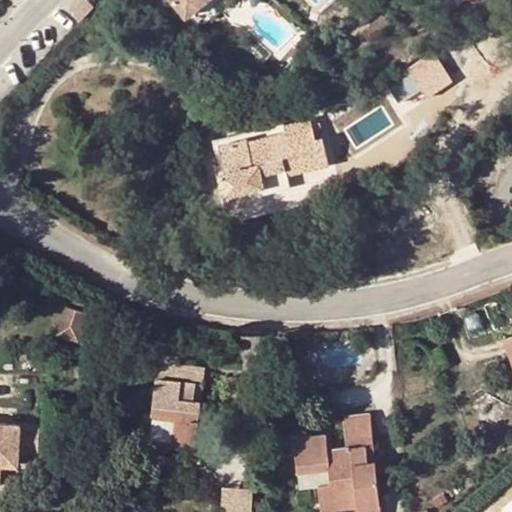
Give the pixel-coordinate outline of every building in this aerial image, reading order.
[(93,7),(84,0),(81,0),(70,15),(80,23),(93,7)] [(180,0),(195,15),(210,0),(180,0)] [(311,117),(285,123),(285,129),(248,139),(247,134),(219,142),(225,167),(220,168),(225,192),(263,183),(264,189),(291,184),(288,172),(328,163),(321,135),(316,136),(311,117)] [(94,311),(72,305),(64,332),(85,339),(94,311)] [(196,444),(200,398),(193,398),(194,381),(202,382),(203,368),(178,365),(178,356),(157,354),(156,375),(152,412),(155,412),(153,435),(173,437),(173,442),(196,444)] [(193,398),(200,398),(202,382),(194,381),(193,398)] [(155,412),(152,412),(142,411),(140,434),(151,448),(172,449),(173,442),(173,437),(153,435),(155,412)] [(381,505),(375,458),(368,459),(367,444),(374,443),(370,412),(344,415),(347,444),(325,446),(324,435),(296,438),(301,486),(319,485),(322,511),(338,510),(381,505)] [(0,421),(0,463),(9,464),(26,465),(27,454),(47,455),(48,425),(0,421)] [(375,458),(374,443),(367,444),(368,459),(375,458)] [(0,486),(8,486),(9,464),(0,463),(0,486)] [(254,511),(254,486),(223,486),(222,511),(254,511)]
